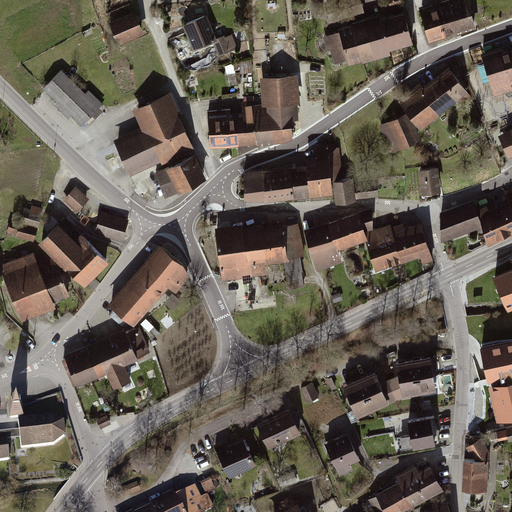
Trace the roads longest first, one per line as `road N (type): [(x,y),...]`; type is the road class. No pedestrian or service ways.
road 1 (secondary): [(221,181),(316,132),(409,69),(511,26)]
road 2 (residential): [(447,276),(465,377),(460,511)]
road 3 (residential): [(104,511),(164,484),(189,438),(291,394)]
road 4 (secondary): [(246,372),(447,276)]
road 5 (residential): [(426,208),(245,206),(214,187)]
road 6 (tertiary): [(0,85),(149,221)]
road 7 (residential): [(221,181),(142,0)]
road 8 (secondary): [(104,459),(155,418),(246,372)]
road 9 (residential): [(48,354),(149,221)]
road 10 (secondary): [(246,372),(179,220)]
road 11 (track): [(460,449),(413,461),(348,511)]
road 12 (residential): [(104,459),(48,354)]
